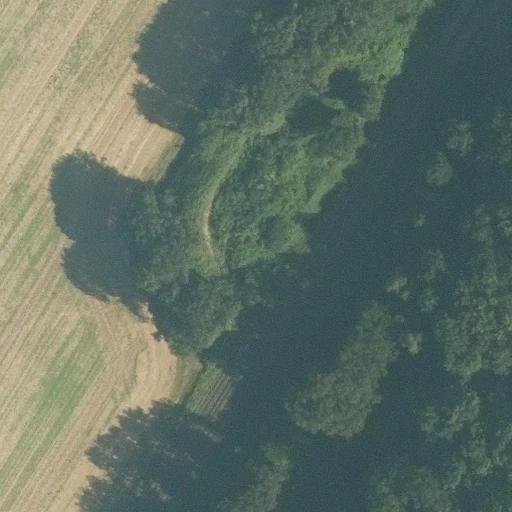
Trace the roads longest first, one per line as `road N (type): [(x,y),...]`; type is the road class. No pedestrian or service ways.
road 1 (track): [(269,0),(160,172),(142,215),(146,272),(190,333),(192,360),(103,511)]
road 2 (unclassified): [(360,511),(438,311),(481,158),(496,58),(495,0)]
road 3 (track): [(320,0),(278,91),(225,169),(209,235)]
